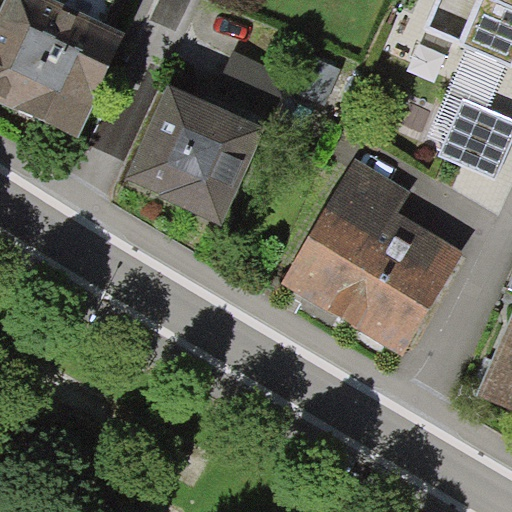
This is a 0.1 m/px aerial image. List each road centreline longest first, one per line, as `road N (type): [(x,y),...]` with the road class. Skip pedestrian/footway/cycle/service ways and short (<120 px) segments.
road 1 (residential): [(58,230),(511,506)]
road 2 (residential): [(58,230),(171,0)]
